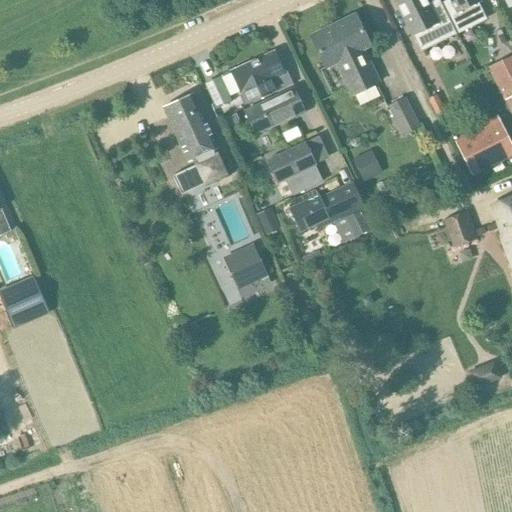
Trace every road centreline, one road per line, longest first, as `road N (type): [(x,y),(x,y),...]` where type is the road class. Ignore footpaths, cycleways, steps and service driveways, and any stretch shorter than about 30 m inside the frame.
road 1 (residential): [(0,114),(263,7)]
road 2 (residential): [(346,176),(263,7)]
